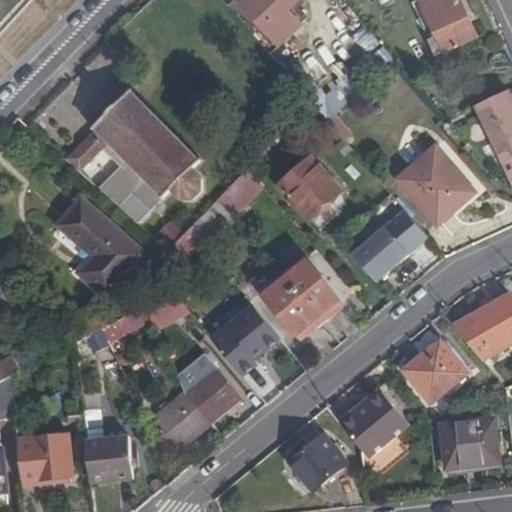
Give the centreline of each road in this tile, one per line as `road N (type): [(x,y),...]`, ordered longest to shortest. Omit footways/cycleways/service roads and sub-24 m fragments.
road 1 (residential): [(511,245),(433,286),(176,511)]
road 2 (residential): [(0,118),(117,0)]
